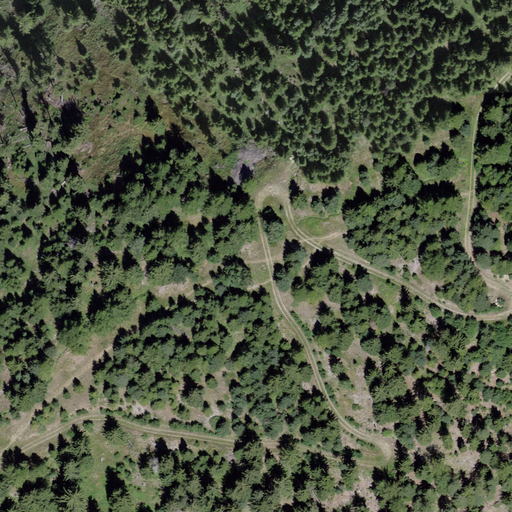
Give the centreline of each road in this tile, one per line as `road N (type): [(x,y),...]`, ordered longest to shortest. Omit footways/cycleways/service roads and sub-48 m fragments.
road 1 (track): [(0,463),(101,417),(153,432),(380,464),(380,442),(334,413),(276,294),(259,211),(271,192),(310,243),(448,311),(488,319),(511,309)]
road 2 (track): [(511,293),(475,269),(467,246),(482,114),(511,72)]
